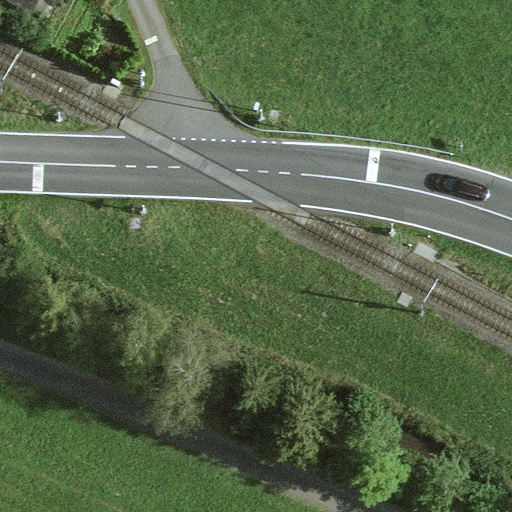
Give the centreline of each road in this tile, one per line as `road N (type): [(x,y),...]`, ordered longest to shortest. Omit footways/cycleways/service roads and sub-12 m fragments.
road 1 (primary): [(0,160),(312,175),(407,188),(511,218)]
road 2 (track): [(0,359),(360,511)]
road 3 (track): [(140,0),(208,166)]
